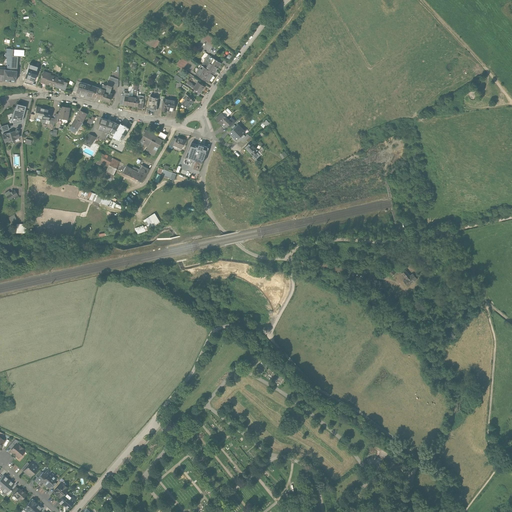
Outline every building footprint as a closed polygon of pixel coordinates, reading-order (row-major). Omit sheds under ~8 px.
[(158,39),(148,33),(143,40),(153,47),(158,39)] [(207,33),(203,38),(212,46),(216,40),(207,33)] [(16,70),(17,56),(10,55),(10,49),(10,48),(6,48),(6,52),(5,53),(5,55),(6,55),(7,69),(16,70)] [(177,65),(183,69),(190,58),(185,55),(177,65)] [(209,55),(202,65),(214,73),(221,63),(209,55)] [(27,73),(26,77),(34,80),(37,70),(36,70),(37,67),(29,64),(26,73),(27,73)] [(208,82),(214,73),(202,65),(196,74),(208,82)] [(4,69),(3,80),(15,81),(16,70),(7,69),(4,69)] [(56,86),(58,79),(50,76),(50,74),(43,72),(40,82),(42,82),(45,83),(56,86)] [(110,76),(109,80),(114,82),(113,86),(118,88),(118,84),(117,83),(119,79),(110,76)] [(34,80),(26,77),(24,83),(32,85),(34,80)] [(64,80),(58,78),(58,79),(56,86),(65,89),(67,83),(64,82),(64,80)] [(114,82),(109,80),(107,85),(105,89),(106,90),(102,99),(110,102),(113,94),(110,93),(113,86),(114,82)] [(72,90),(77,92),(81,82),(77,81),(72,90)] [(96,86),(81,82),(77,92),(93,96),(96,86)] [(195,86),(192,85),(191,86),(195,89),(201,93),(205,87),(202,84),(202,83),(200,82),(199,83),(198,82),(195,86)] [(95,97),(102,99),(106,90),(105,89),(107,85),(104,84),(102,88),(96,86),(93,96),(95,97)] [(147,97),(146,108),(156,109),(158,98),(158,96),(158,95),(158,92),(159,92),(159,90),(149,88),(147,97)] [(125,104),(131,106),(133,97),(129,96),(130,93),(124,92),(123,95),(122,100),(121,99),(120,105),(124,105),(125,104)] [(138,108),(142,108),(143,109),(144,103),(143,103),(144,96),(138,95),(137,97),(133,97),(131,106),(138,107),(138,108)] [(194,101),(188,96),(184,100),(182,103),(187,108),(194,101)] [(174,112),(176,101),(164,99),(162,108),(162,110),(167,111),(169,111),(169,112),(173,112),(174,112)] [(26,106),(17,104),(11,116),(13,124),(22,121),(26,106)] [(68,119),(70,107),(62,106),(61,110),(60,114),(59,113),(59,114),(58,118),(68,119)] [(34,117),(42,118),(44,108),(36,107),(34,115),(34,116),(34,117)] [(52,110),(44,108),(42,118),(41,122),(44,123),(45,119),(49,120),(50,118),(52,110)] [(81,110),(76,118),(82,122),(85,118),(87,113),(81,110)] [(225,110),(216,119),(221,125),(224,122),(228,126),(231,123),(229,120),(226,118),(229,115),(225,110)] [(90,118),(87,124),(91,126),(95,117),(93,116),(91,119),(90,118)] [(82,122),(76,118),(69,128),(75,132),(82,122)] [(98,127),(110,132),(115,122),(101,118),(98,127)] [(232,118),(229,120),(231,123),(228,126),(230,128),(236,122),(232,118)] [(115,122),(110,132),(109,133),(113,136),(119,139),(121,137),(123,138),(129,128),(126,127),(127,126),(121,123),(120,124),(115,122)] [(229,133),(233,137),(242,129),(238,125),(229,133)] [(15,140),(14,139),(19,138),(17,132),(18,131),(19,130),(19,129),(17,128),(16,128),(15,130),(16,131),(2,134),(4,142),(9,141),(11,142),(12,143),(13,142),(14,141),(15,140)] [(146,150),(154,155),(162,140),(164,141),(167,135),(161,131),(159,134),(155,132),(155,133),(150,131),(150,132),(144,129),(143,132),(145,134),(143,138),(144,140),(145,140),(144,142),(149,145),(146,150)] [(245,132),(242,129),(233,137),(237,141),(243,135),(245,132)] [(96,137),(89,134),(86,139),(93,142),(96,137)] [(243,135),(237,141),(239,143),(241,141),(245,137),(243,135)] [(245,137),(241,141),(243,143),(250,137),(247,135),(245,137)] [(174,145),(182,148),(184,145),(185,145),(187,140),(177,136),(176,138),(174,144),(174,145)] [(90,148),(93,142),(86,139),(83,144),(90,148)] [(199,145),(192,143),(189,150),(186,157),(190,158),(189,158),(203,163),(209,148),(199,144),(199,145)] [(247,149),(246,150),(253,156),(256,159),(260,156),(257,153),(258,151),(252,144),(250,146),(249,144),(245,148),(247,149)] [(107,169),(109,165),(112,158),(99,151),(96,158),(98,160),(96,163),(107,169)] [(113,158),(112,158),(109,165),(116,169),(120,162),(113,158)] [(114,175),(116,169),(109,165),(107,169),(106,171),(114,175)] [(123,172),(142,182),(150,169),(142,165),(139,169),(133,166),(132,168),(127,165),(123,172)] [(171,179),(174,180),(177,175),(159,167),(157,172),(162,174),(161,174),(171,178),(171,179)] [(115,175),(114,175),(106,171),(105,170),(103,174),(104,174),(103,177),(111,180),(112,178),(113,179),(115,175)] [(4,193),(9,200),(14,197),(15,199),(19,197),(14,190),(10,193),(8,191),(4,193)] [(109,207),(112,201),(89,192),(82,190),(82,191),(80,190),(77,197),(84,199),(85,197),(87,198),(88,196),(90,198),(89,200),(93,202),(92,205),(98,208),(99,203),(100,203),(109,207)] [(160,223),(155,213),(149,216),(145,219),(144,220),(147,225),(144,227),(143,226),(141,227),(135,229),(138,234),(146,231),(149,229),(149,230),(156,226),(155,225),(160,223)] [(16,220),(14,215),(8,218),(11,223),(16,220)] [(26,224),(16,224),(16,233),(26,234),(26,224)] [(407,285),(417,278),(412,272),(409,275),(405,269),(401,272),(406,278),(403,280),(407,285)] [(9,447),(11,449),(16,443),(17,443),(19,441),(15,439),(9,447)] [(19,446),(17,443),(16,443),(11,449),(10,450),(13,453),(13,454),(15,455),(16,455),(18,458),(25,451),(22,448),(22,447),(20,446),(19,446)] [(21,469),(23,471),(29,464),(27,462),(21,469)] [(31,462),(29,464),(23,471),(30,477),(38,468),(31,462)] [(42,472),(42,473),(37,478),(35,481),(39,485),(42,482),(49,473),(50,473),(47,470),(44,473),(42,472)] [(56,479),(49,473),(42,482),(44,484),(44,483),(46,484),(45,485),(49,488),(50,486),(54,482),(56,479)] [(0,488),(1,489),(9,480),(4,475),(0,478),(0,488)] [(1,489),(6,494),(14,484),(9,480),(1,489)] [(68,489),(61,483),(56,488),(53,492),(60,498),(65,492),(68,489)] [(14,494),(13,494),(21,501),(26,495),(24,493),(25,492),(21,489),(21,490),(19,488),(18,489),(14,494)] [(71,497),(65,492),(60,498),(58,501),(63,505),(65,505),(65,506),(68,508),(71,504),(72,504),(74,502),(74,501),(71,498),(71,497)] [(29,511),(37,504),(34,502),(34,501),(32,499),(28,503),(24,508),(23,509),(27,511),(29,511)]
